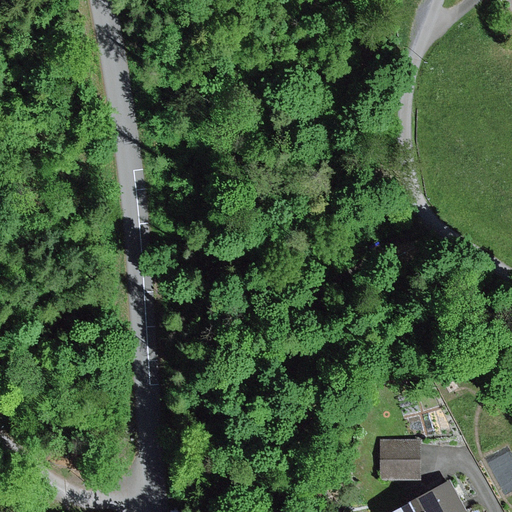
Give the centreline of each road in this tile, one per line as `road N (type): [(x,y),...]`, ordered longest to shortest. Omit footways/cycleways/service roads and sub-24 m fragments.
road 1 (unclassified): [(164,511),(139,180),(106,0)]
road 2 (residential): [(511,277),(424,210),(415,184),(408,90),(437,0)]
road 3 (residential): [(162,511),(57,475),(0,424)]
